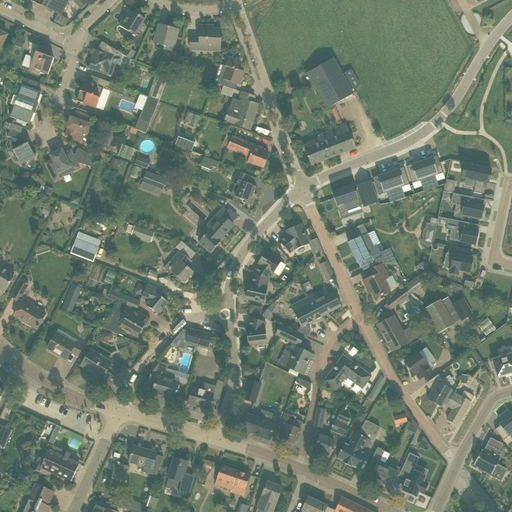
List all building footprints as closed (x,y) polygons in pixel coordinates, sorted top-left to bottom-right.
[(47,9),(51,0),(44,0),(41,6),(47,9)] [(51,0),(47,9),(58,14),(62,16),(69,1),(67,0),(51,0)] [(88,3),(85,0),(83,0),(77,6),(81,10),(88,3)] [(128,10),(119,26),(129,32),(128,41),(136,45),(142,36),(137,33),(145,19),(139,15),(138,16),(128,10)] [(58,14),(54,22),(60,25),(66,26),(69,19),(62,16),(58,14)] [(174,49),(179,30),(158,24),(153,43),(174,49)] [(190,50),(208,51),(209,47),(220,48),(221,30),(208,29),(208,27),(200,26),(199,37),(191,36),(190,50)] [(96,27),(89,34),(104,43),(109,35),(96,27)] [(290,52),(284,35),(273,39),(277,49),(271,51),(276,63),(282,61),(280,56),(290,52)] [(22,49),(26,41),(19,38),(15,45),(22,49)] [(48,57),(50,51),(51,51),(51,50),(41,46),(28,42),(32,63),(29,70),(40,74),(40,72),(48,75),(54,59),(48,57)] [(125,56),(123,54),(104,43),(98,51),(95,50),(89,68),(111,77),(116,64),(120,66),(125,56)] [(123,54),(125,56),(132,60),(136,52),(127,47),(123,54)] [(225,80),(240,85),(244,72),(238,70),(240,62),(239,62),(240,60),(235,59),(235,60),(228,58),(226,67),(227,67),(224,78),(220,77),(217,84),(224,86),(225,80)] [(354,94),(351,90),(360,85),(352,69),(342,74),(334,58),(307,73),(322,100),(327,109),(354,94)] [(0,78),(7,81),(10,72),(1,69),(0,71),(0,78)] [(157,83),(152,97),(152,98),(159,100),(168,77),(156,73),(153,81),(157,83)] [(110,83),(91,76),(88,83),(84,81),(76,101),(96,108),(103,89),(107,91),(110,83)] [(37,105),(41,92),(22,85),(10,117),(30,124),(34,112),(31,111),(34,104),(37,105)] [(253,103),(255,97),(245,94),(245,93),(242,92),(240,99),(243,100),(238,114),(228,111),(225,121),(235,124),(235,125),(250,130),(258,105),(253,103)] [(92,118),(77,112),(74,118),(71,117),(68,124),(70,124),(65,136),(80,142),(83,134),(87,135),(91,125),(90,124),(92,118)] [(197,125),(199,115),(187,112),(185,122),(197,125)] [(146,134),(152,119),(146,117),(145,120),(140,118),(135,130),(146,134)] [(304,149),(311,166),(356,148),(346,123),(328,130),(329,131),(318,136),(320,143),(304,149)] [(19,140),(20,134),(9,130),(7,137),(13,139),(10,148),(16,150),(15,154),(21,165),(28,161),(33,163),(36,154),(33,153),(29,146),(25,145),(25,144),(24,145),(22,141),(19,140)] [(176,144),(191,151),(195,140),(180,134),(176,144)] [(248,162),(264,168),(269,155),(264,153),(265,150),(254,145),(254,146),(232,136),(227,148),(250,157),(248,162)] [(118,156),(131,160),(134,148),(122,144),(118,156)] [(79,168),(71,151),(64,155),(61,150),(51,155),(53,160),(46,164),(54,180),(62,176),(61,174),(70,169),(72,171),(79,168)] [(94,158),(88,154),(84,165),(90,167),(94,158)] [(150,159),(138,155),(135,163),(147,167),(150,159)] [(438,156),(422,161),(432,189),(440,186),(436,176),(444,173),(438,156)] [(119,161),(113,158),(110,165),(117,168),(119,161)] [(212,160),(210,166),(217,169),(219,163),(212,160)] [(432,189),(422,161),(407,166),(413,183),(421,181),(424,191),(432,189)] [(476,181),(473,193),(481,194),(484,183),(487,183),(488,184),(489,178),(491,170),(479,167),(479,166),(478,166),(478,167),(476,167),(476,166),(475,165),(475,166),(473,166),(474,165),(473,165),(473,166),(470,165),(470,164),(470,165),(466,164),(463,178),(476,181)] [(405,167),(389,172),(399,200),(407,198),(403,187),(411,184),(405,167)] [(244,203),(252,206),(256,195),(254,194),(256,187),(248,184),(250,176),(237,171),(233,184),(240,186),(235,197),(245,201),(244,203)] [(142,183),(162,191),(166,179),(147,172),(142,183)] [(399,200),(389,172),(374,178),(380,195),(388,192),(391,203),(399,200)] [(342,189),(332,192),(339,213),(348,210),(350,216),(362,212),(360,206),(363,205),(363,206),(378,201),(371,181),(356,186),(359,193),(356,194),(353,186),(346,189),(346,190),(342,191),(342,189)] [(463,207),(461,216),(481,220),(481,219),(483,219),(484,212),(482,211),(484,206),(473,204),(474,198),(453,194),(451,204),(456,205),(463,207)] [(42,212),(47,215),(51,209),(46,205),(42,212)] [(209,231),(199,242),(211,253),(221,242),(219,241),(234,224),(232,223),(238,217),(229,209),(227,211),(224,208),(215,218),(218,221),(209,231)] [(456,241),(475,245),(478,232),(467,229),(469,223),(448,219),(445,230),(458,232),(456,241)] [(432,247),(436,225),(426,223),(425,230),(424,229),(422,237),(423,237),(422,243),(424,244),(424,245),(432,247)] [(307,236),(305,235),(301,225),(286,231),(288,234),(279,241),(290,253),(294,249),(295,250),(309,244),(308,242),(309,240),(307,236)] [(134,226),(131,234),(131,236),(151,243),(154,233),(134,226)] [(360,265),(364,272),(381,264),(396,263),(390,250),(380,254),(376,247),(374,248),(368,235),(348,244),(353,254),(358,265),(360,265)] [(89,244),(83,258),(93,262),(99,248),(89,244)] [(460,257),(462,250),(449,247),(447,255),(453,256),(449,275),(457,277),(458,271),(469,274),(470,272),(471,271),(472,267),(471,265),(472,259),(460,257)] [(185,265),(189,260),(190,260),(180,251),(164,269),(170,274),(171,272),(184,283),(194,272),(185,265)] [(259,265),(253,274),(268,280),(272,274),(273,274),(281,261),(266,251),(258,264),(259,265)] [(327,281),(334,278),(327,261),(319,265),(327,281)] [(424,272),(427,273),(428,264),(423,263),(417,267),(416,272),(419,276),(424,272)] [(372,277),(363,281),(367,290),(370,289),(375,300),(390,292),(384,280),(388,278),(381,264),(369,270),(372,277)] [(14,276),(1,268),(0,267),(0,290),(4,293),(14,276)] [(403,288),(404,289),(409,296),(429,280),(424,272),(419,276),(416,278),(408,284),(403,288)] [(266,288),(268,280),(253,274),(251,284),(249,284),(246,299),(263,303),(267,288),(266,288)] [(464,287),(471,290),(473,283),(465,281),(464,287)] [(72,284),(62,309),(71,314),(82,288),(72,284)] [(146,305),(157,315),(168,302),(164,299),(167,292),(158,289),(147,285),(142,297),(151,300),(146,305)] [(11,297),(18,301),(25,291),(18,286),(11,297)] [(409,296),(404,289),(386,303),(391,309),(409,296)] [(107,298),(119,303),(127,306),(137,310),(140,302),(110,290),(107,298)] [(341,306),(333,292),(317,301),(313,294),(290,306),(301,327),(333,311),(334,313),(341,309),(340,307),(341,306)] [(463,299),(452,305),(461,321),(472,315),(463,299)] [(454,325),(452,321),(440,300),(425,309),(438,334),(454,325)] [(45,314),(32,306),(23,301),(14,316),(37,329),(45,314)] [(139,313),(127,306),(119,303),(115,310),(122,314),(121,317),(125,319),(120,327),(137,337),(145,324),(136,319),(139,313)] [(261,315),(263,307),(251,304),(249,312),(261,315)] [(394,316),(377,325),(392,352),(408,343),(400,328),(394,316)] [(479,324),(485,335),(495,329),(489,318),(479,324)] [(247,330),(249,345),(258,344),(259,345),(263,345),(265,343),(266,343),(265,328),(264,328),(266,323),(250,319),(247,330)] [(299,346),(303,337),(304,337),(280,326),(276,335),(299,346)] [(185,343),(198,346),(202,333),(189,329),(185,343)] [(212,335),(202,333),(198,346),(208,349),(212,335)] [(62,339),(55,335),(47,349),(60,356),(61,354),(67,358),(71,352),(77,356),(84,345),(77,341),(70,337),(69,340),(63,337),(62,339)] [(341,340),(338,344),(345,349),(348,344),(341,340)] [(285,367),(299,373),(303,375),(312,355),(295,346),(285,367)] [(511,347),(511,348),(511,347),(511,354),(502,357),(494,360),(494,361),(492,362),(494,369),(496,368),(499,376),(508,373),(508,374),(511,372),(511,347)] [(104,376),(111,363),(90,350),(81,366),(96,374),(97,372),(104,376)] [(432,371),(418,352),(404,362),(414,376),(416,374),(420,380),(432,371)] [(362,389),(371,377),(343,355),(324,381),(336,391),(346,377),(362,389)] [(169,365),(160,362),(150,374),(149,379),(157,381),(156,385),(154,384),(152,391),(160,393),(160,396),(173,400),(175,392),(177,393),(180,383),(174,381),(176,374),(167,371),(169,365)] [(256,378),(258,370),(245,367),(243,374),(256,378)] [(446,405),(453,393),(452,392),(453,391),(449,389),(442,380),(439,383),(438,382),(436,385),(431,389),(433,391),(428,400),(442,407),(444,404),(446,405)] [(254,405),(261,386),(248,381),(246,388),(247,389),(243,401),(254,405)] [(374,385),(369,395),(376,399),(381,389),(374,385)] [(214,394),(202,391),(193,388),(188,404),(209,410),(214,394)] [(453,393),(446,405),(453,409),(447,420),(457,425),(470,402),(460,396),(460,397),(453,393)] [(313,426),(322,428),(326,410),(317,408),(313,426)] [(511,415),(508,410),(499,417),(503,422),(499,425),(500,426),(495,430),(503,440),(511,433),(511,415)] [(286,428),(281,439),(294,444),(300,429),(292,426),(296,418),(285,413),(280,425),(286,428)] [(247,414),(242,429),(270,440),(276,424),(247,414)] [(405,414),(395,415),(396,422),(406,421),(405,414)] [(314,448),(328,455),(331,449),(336,452),(345,436),(343,435),(347,427),(346,426),(349,420),(339,415),(336,422),(335,421),(327,439),(320,436),(314,448)] [(372,434),(376,426),(366,420),(358,434),(362,436),(347,464),(357,469),(365,454),(362,453),(365,446),(367,447),(370,440),(372,441),(374,438),(372,434)] [(0,446),(4,448),(12,430),(0,424),(0,446)] [(79,464),(67,458),(69,453),(66,452),(53,446),(52,445),(61,427),(57,425),(48,443),(36,470),(69,485),(70,482),(71,482),(79,464)] [(362,436),(358,434),(353,431),(350,439),(352,440),(349,446),(344,443),(337,458),(347,464),(362,436)] [(422,439),(419,447),(428,450),(431,443),(422,439)] [(502,452),(487,444),(483,451),(482,450),(474,465),(485,471),(484,473),(496,480),(497,479),(495,478),(500,469),(496,467),(500,460),(498,459),(502,452)] [(157,453),(134,446),(129,462),(152,468),(157,453)] [(384,451),(377,447),(372,458),(379,461),(384,451)] [(400,474),(408,478),(407,481),(406,480),(403,486),(404,486),(403,491),(416,497),(418,492),(423,494),(427,484),(423,482),(425,478),(412,472),(418,458),(409,454),(400,474)] [(188,462),(174,458),(168,478),(181,482),(178,492),(189,495),(195,476),(184,473),(188,462)] [(392,485),(400,468),(391,464),(389,468),(378,463),(372,476),(386,483),(386,482),(392,485)] [(125,480),(128,467),(121,465),(117,477),(125,480)] [(245,490),(250,476),(221,466),(215,484),(232,490),(233,486),(245,490)] [(275,483),(274,485),(267,482),(262,495),(257,508),(267,511),(272,511),(277,501),(282,488),(279,487),(280,485),(275,483)] [(21,511),(46,511),(49,506),(47,505),(53,492),(35,483),(21,511)] [(371,511),(342,497),(335,511),(334,511),(371,511)] [(327,507),(308,498),(301,511),(334,511),(335,511),(335,510),(334,511),(326,508),(327,507)]
